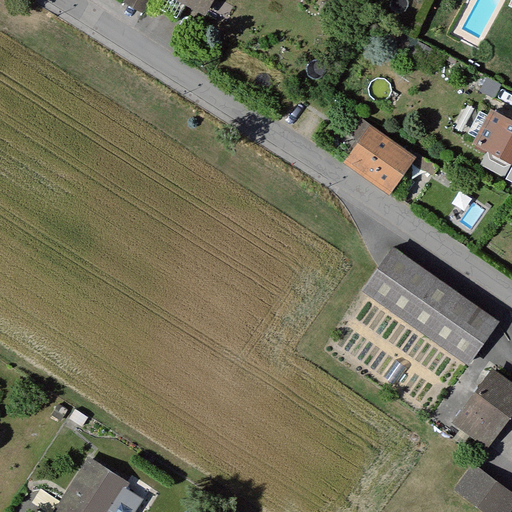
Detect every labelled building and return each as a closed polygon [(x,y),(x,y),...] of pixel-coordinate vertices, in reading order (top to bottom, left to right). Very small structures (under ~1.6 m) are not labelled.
[(172,0),(205,17),(213,0),(172,0)] [(511,122),(480,106),(462,141),(511,166),(511,122)] [(414,155),(365,122),(339,159),(388,193),(414,155)] [(491,315),(387,242),(356,286),(460,359),(491,315)] [(511,406),(511,379),(490,362),(448,414),(483,442),(511,406)] [(108,511),(128,483),(85,455),(46,511),(108,511)] [(504,511),(511,501),(511,493),(464,462),(444,491),(475,511),(504,511)]
